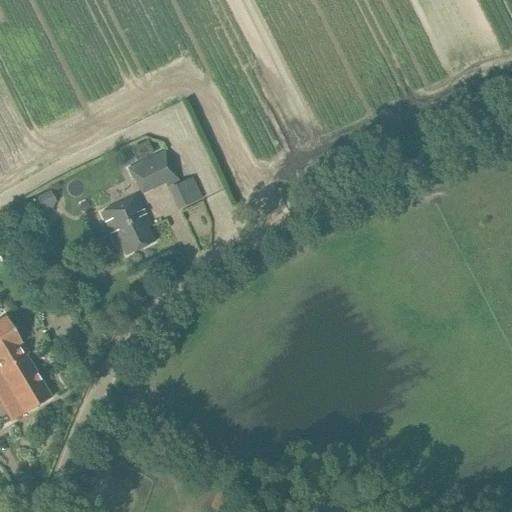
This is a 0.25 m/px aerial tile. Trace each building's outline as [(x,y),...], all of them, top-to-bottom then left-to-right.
[(179,181),(165,151),(127,168),(132,179),(133,178),(141,195),(165,184),(167,187),(179,181)] [(196,178),(171,188),(181,210),(205,200),(196,178)] [(31,201),(40,218),(47,214),(54,203),(48,192),(31,201)] [(151,226),(137,196),(100,213),(115,243),(119,241),(126,256),(154,242),(148,228),(151,226)] [(21,343),(6,317),(0,320),(0,371),(1,372),(0,372),(0,408),(8,423),(50,397),(18,344),(21,343)]
